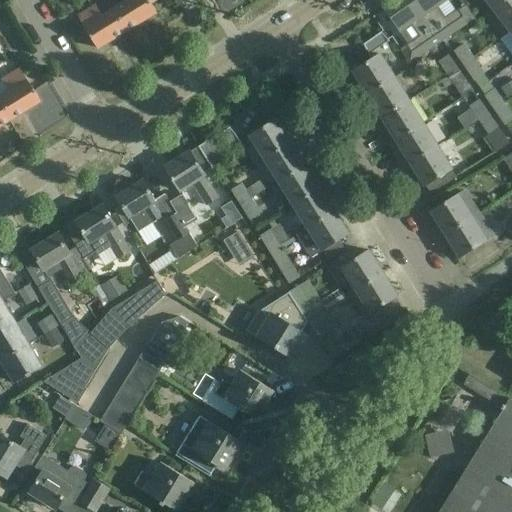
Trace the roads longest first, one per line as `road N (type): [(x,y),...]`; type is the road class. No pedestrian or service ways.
road 1 (residential): [(451,309),(276,30)]
road 2 (tertiary): [(106,139),(276,30)]
road 3 (residential): [(106,139),(24,0)]
road 4 (residential): [(293,511),(339,428),(307,383)]
road 5 (tertiary): [(0,202),(106,139)]
